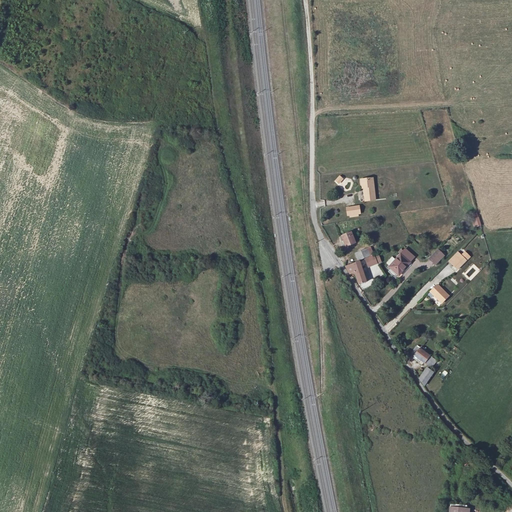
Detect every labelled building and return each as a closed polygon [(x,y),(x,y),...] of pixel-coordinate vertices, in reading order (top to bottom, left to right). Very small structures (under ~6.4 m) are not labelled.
[(339,176),(335,181),(338,184),(343,179),(339,176)] [(363,190),(365,189),(366,199),(376,198),(373,178),(368,179),(368,181),(362,182),(363,190)] [(348,215),(359,213),(357,206),(346,208),(348,215)] [(470,215),(474,228),(481,226),(478,213),(470,215)] [(339,236),(341,241),(344,240),(346,246),(355,243),(351,232),(339,236)] [(370,256),(367,248),(355,253),(358,260),(370,256)] [(389,267),(398,274),(413,258),(405,250),(389,267)] [(437,250),(428,259),(435,265),(444,256),(437,250)] [(377,255),(365,259),(366,261),(367,261),(369,266),(380,262),(377,255)] [(454,264),(459,269),(468,260),(463,255),(454,264)] [(366,283),(358,261),(344,267),(349,275),(353,274),(358,286),(366,283)] [(442,302),(449,294),(438,284),(431,291),(442,302)] [(414,352),(426,363),(430,365),(435,360),(419,347),(414,352)] [(425,386),(435,372),(428,367),(420,378),(425,386)]
